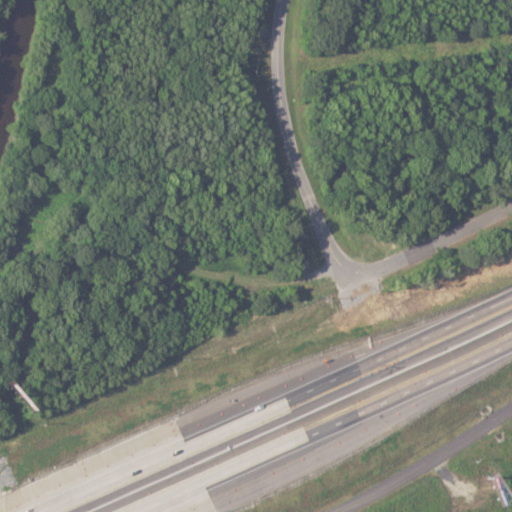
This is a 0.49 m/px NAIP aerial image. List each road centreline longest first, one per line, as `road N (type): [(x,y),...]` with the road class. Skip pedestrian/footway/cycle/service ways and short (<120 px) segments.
road 1 (motorway): [(511,302),(53,511)]
road 2 (motorway): [(135,511),(511,339)]
road 3 (residential): [(388,269),(352,263),(315,195),(292,122),(288,0)]
road 4 (residential): [(345,511),(511,410)]
road 5 (residential): [(388,269),(511,205)]
